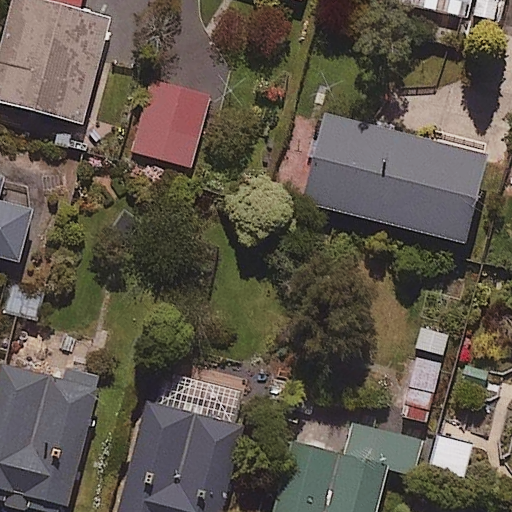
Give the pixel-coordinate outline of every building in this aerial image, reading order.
[(78,9),(43,0),(13,0),(0,50),(0,100),(81,123),(109,18),(78,9)] [(80,0),(43,0),(78,9),(80,0)] [(490,0),(395,0),(483,24),(490,0)] [(210,95),(152,79),(132,151),(190,167),(210,95)] [(484,154),(322,112),(299,201),(462,242),(484,154)] [(36,183),(0,173),(0,256),(17,261),(36,183)] [(9,283),(2,315),(37,323),(45,291),(9,283)] [(440,361),(413,355),(399,414),(426,420),(440,361)] [(0,502),(38,511),(67,511),(98,388),(0,363),(0,502)] [(220,511),(242,425),(145,401),(118,511),(220,511)] [(422,433),(355,415),(346,452),(297,439),(277,511),(374,511),(386,467),(411,474),(422,433)] [(470,444),(435,435),(428,466),(463,474),(470,444)]
